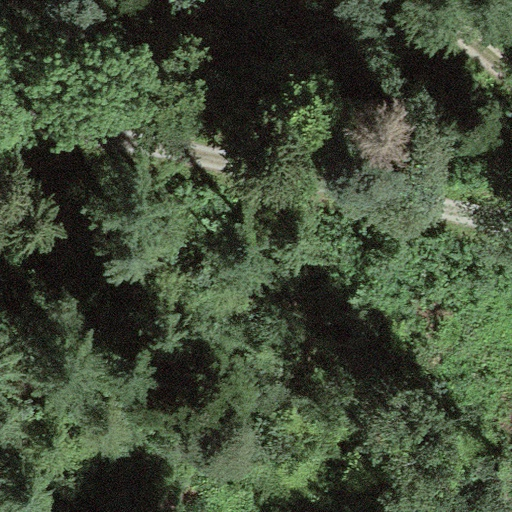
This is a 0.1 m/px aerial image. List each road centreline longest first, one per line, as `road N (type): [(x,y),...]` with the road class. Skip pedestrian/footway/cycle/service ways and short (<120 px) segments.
road 1 (track): [(0,114),(511,228)]
road 2 (track): [(511,77),(417,0)]
